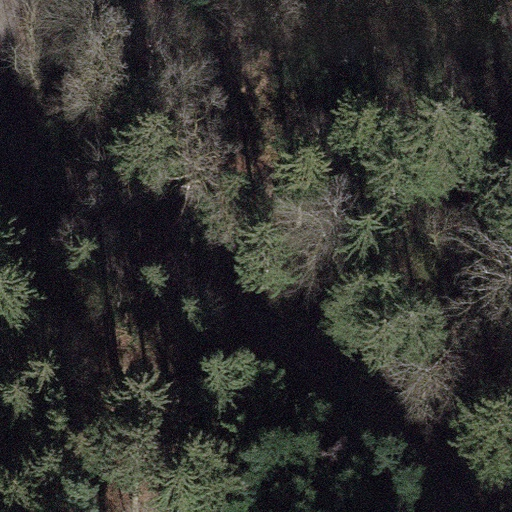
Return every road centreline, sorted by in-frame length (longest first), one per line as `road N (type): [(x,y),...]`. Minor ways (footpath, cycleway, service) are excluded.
road 1 (track): [(430,511),(380,454),(196,284),(85,249),(0,257)]
road 2 (track): [(85,249),(0,143)]
